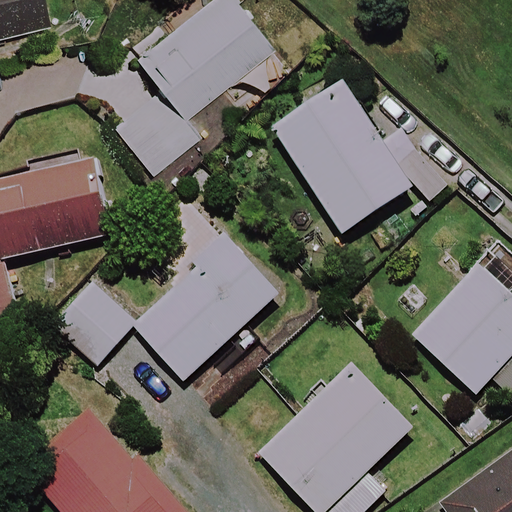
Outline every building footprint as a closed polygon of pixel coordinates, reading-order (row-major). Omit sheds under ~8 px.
[(0,0),(0,39),(44,28),(36,0),(0,0)] [(270,50),(230,0),(208,0),(134,60),(159,91),(112,129),(151,177),(199,138),(184,120),(270,50)] [(413,194),(344,88),(276,133),(345,238),(413,194)] [(31,173),(34,183),(0,191),(0,251),(3,265),(110,237),(95,178),(90,158),(31,173)] [(279,293),(224,241),(135,334),(190,386),(279,293)] [(0,318),(14,315),(1,259),(0,259),(0,318)] [(511,358),(511,298),(481,268),(412,338),(473,398),(511,358)] [(138,325),(92,286),(60,323),(106,362),(138,325)] [(414,432),(354,368),(260,457),(312,511),(369,511),(386,496),(367,476),(414,432)] [(185,511),(138,455),(133,460),(94,412),(24,470),(58,511),(185,511)] [(511,511),(511,455),(438,509),(440,511),(511,511)]
